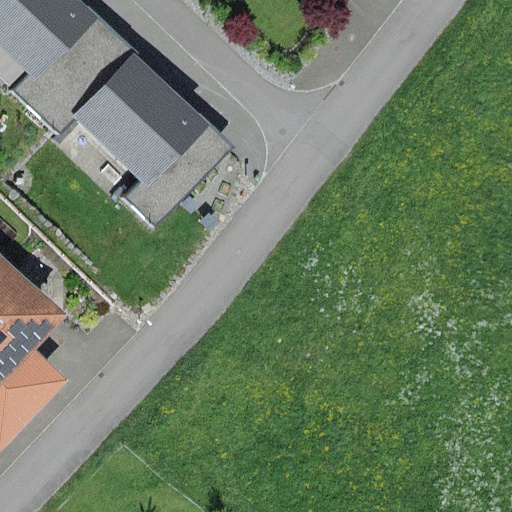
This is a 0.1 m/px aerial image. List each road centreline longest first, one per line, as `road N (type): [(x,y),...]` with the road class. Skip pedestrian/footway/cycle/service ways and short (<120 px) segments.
road 1 (residential): [(5,511),(161,354),(324,151)]
road 2 (residential): [(158,0),(324,151)]
road 3 (residential): [(324,151),(444,0)]
